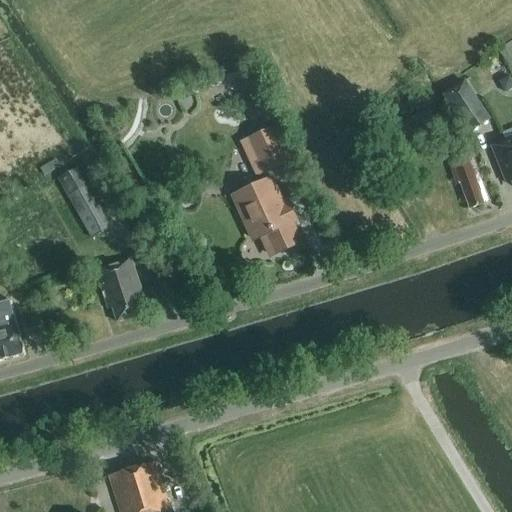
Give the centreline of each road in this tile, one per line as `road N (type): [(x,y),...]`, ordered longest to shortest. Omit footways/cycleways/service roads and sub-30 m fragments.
road 1 (unclassified): [(0,375),(511,219)]
road 2 (unclassified): [(0,473),(511,330)]
